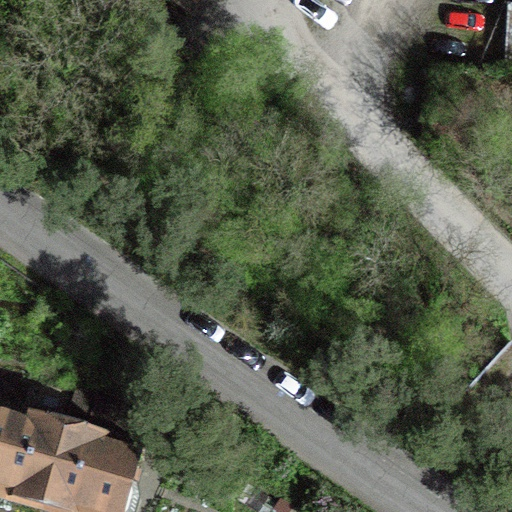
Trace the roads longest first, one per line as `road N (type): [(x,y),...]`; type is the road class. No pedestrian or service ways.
road 1 (unclassified): [(0,225),(424,511)]
road 2 (track): [(283,0),(316,66),(368,133),(511,279)]
